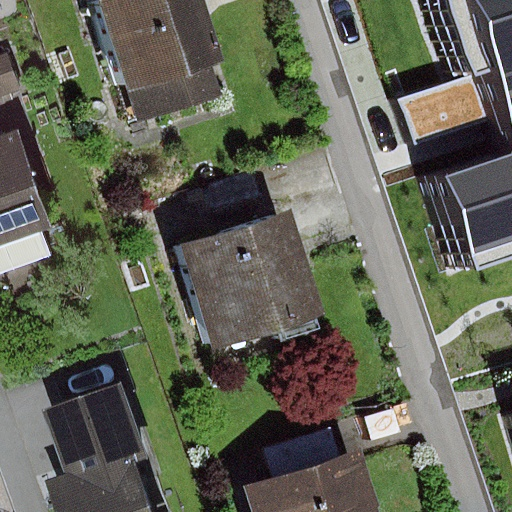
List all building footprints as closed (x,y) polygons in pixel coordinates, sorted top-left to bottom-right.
[(214,0),(92,0),(91,0),(136,152),(249,118),(214,0)] [(511,0),(434,0),(502,198),(415,227),(452,350),(511,329),(511,0)] [(9,50),(0,53),(0,96),(22,89),(9,50)] [(0,261),(76,232),(36,131),(0,144),(0,261)] [(323,322),(286,214),(179,251),(217,359),(323,322)] [(182,511),(138,384),(64,410),(89,480),(70,487),(78,511),(182,511)] [(511,405),(489,412),(511,488),(511,405)] [(374,511),(354,454),(240,494),(246,511),(374,511)]
